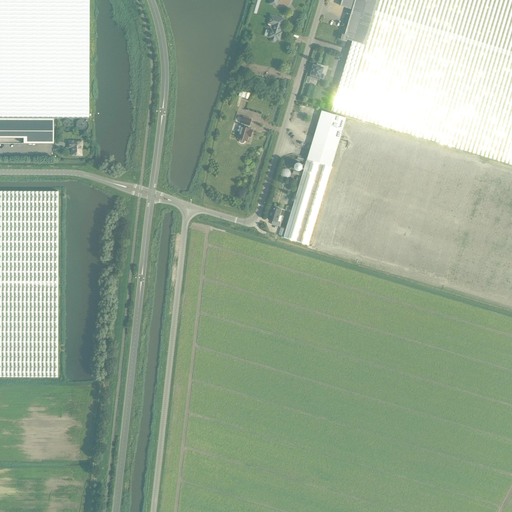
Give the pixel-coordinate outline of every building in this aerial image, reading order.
[(0,0),(0,117),(53,118),(88,118),(88,0),(0,0)] [(511,0),(377,0),(364,44),(350,93),(338,89),(331,110),(511,164),(511,0)] [(352,41),(364,44),(377,0),(341,0),(340,6),(352,9),(344,35),(342,34),(341,39),(346,41),(347,39),(352,41)] [(284,19),(271,15),(268,23),(274,25),(273,29),(271,28),(268,37),(271,38),(271,39),(271,40),(272,41),(273,42),(274,42),(275,42),(276,41),(277,40),(277,39),(280,40),(282,32),(279,31),(280,27),(282,27),(284,19)] [(352,41),(338,89),(350,93),(364,44),(352,41)] [(324,75),(325,75),(327,67),(322,66),(318,65),(318,66),(314,65),(311,74),(316,75),(316,76),(323,78),(324,75)] [(322,110),(307,159),(331,167),(346,117),(322,110)] [(53,118),(0,117),(0,137),(23,138),(23,143),(53,143),(53,118)] [(240,138),(240,139),(240,140),(240,141),(240,142),(241,142),(241,143),(242,143),(243,143),(244,142),(245,141),(245,140),(247,141),(248,136),(250,137),(251,135),(251,134),(251,132),(252,132),(253,130),(251,129),(251,128),(248,128),(249,125),(251,119),(244,117),(242,123),(245,124),(242,133),(240,132),(238,138),(240,138)] [(71,147),(71,155),(76,155),(77,153),(81,153),(81,148),(82,148),(82,141),(68,141),(68,147),(71,147)] [(284,236),(284,237),(308,245),(331,167),(307,159),(286,229),(284,236)] [(0,376),(57,376),(58,191),(0,190),(0,376)] [(271,224),(279,226),(280,222),(277,221),(281,210),(278,209),(278,208),(278,207),(276,206),(275,207),(275,208),(272,207),(268,219),(273,220),(271,224)]
